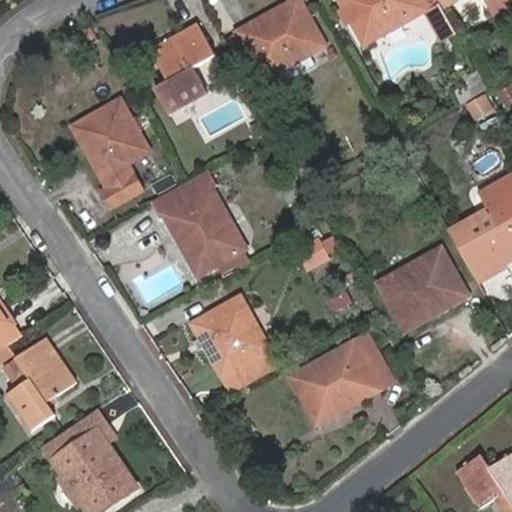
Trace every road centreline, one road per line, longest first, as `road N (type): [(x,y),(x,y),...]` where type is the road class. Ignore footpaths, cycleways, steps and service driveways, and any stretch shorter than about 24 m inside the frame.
road 1 (residential): [(0,155),(235,511)]
road 2 (residential): [(328,511),(511,370)]
